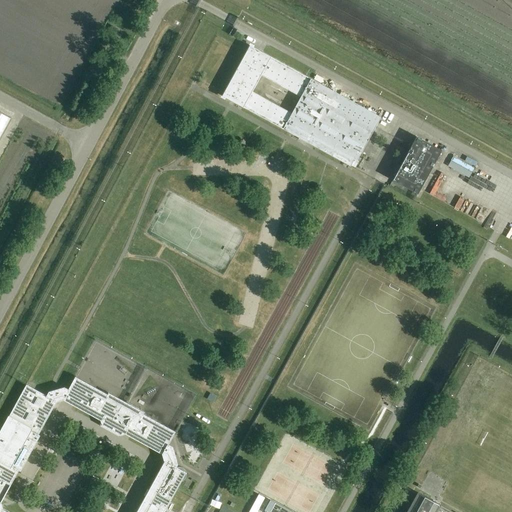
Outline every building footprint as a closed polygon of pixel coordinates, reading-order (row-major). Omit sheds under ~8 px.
[(107,37),(112,40),(117,30),(112,27),(107,37)] [(350,166),(351,166),(355,159),(357,160),(380,118),(250,46),(246,53),(223,96),(350,166)] [(0,134),(8,119),(0,114),(0,134)] [(441,151),(416,137),(392,180),(417,194),(441,151)] [(470,175),(475,165),(453,156),(448,166),(470,175)] [(445,200),(447,196),(437,191),(446,174),(441,171),(430,193),(445,200)] [(163,511),(176,489),(186,471),(177,466),(178,463),(173,446),(169,443),(175,432),(143,414),(144,412),(125,402),(109,392),(107,394),(75,376),(69,389),(65,386),(56,389),(49,391),(46,396),(26,385),(10,415),(8,414),(0,429),(0,511),(163,511)] [(257,511),(265,496),(258,493),(248,511),(257,511)] [(451,511),(440,506),(417,493),(406,511),(451,511)] [(260,511),(285,511),(265,501),(260,511)]
